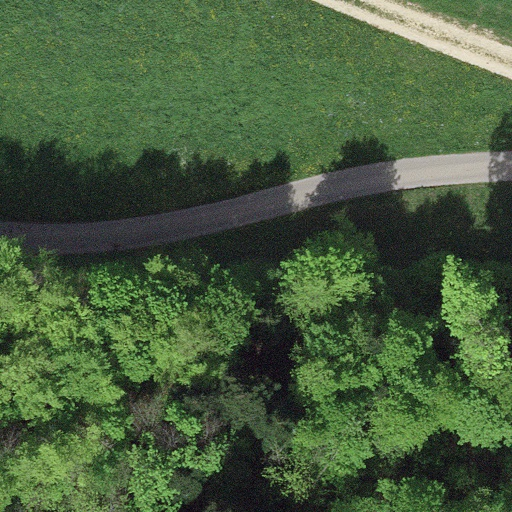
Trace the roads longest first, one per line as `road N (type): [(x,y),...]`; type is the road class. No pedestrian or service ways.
road 1 (residential): [(0,238),(81,236),(385,170),(511,160)]
road 2 (track): [(362,0),(511,58)]
